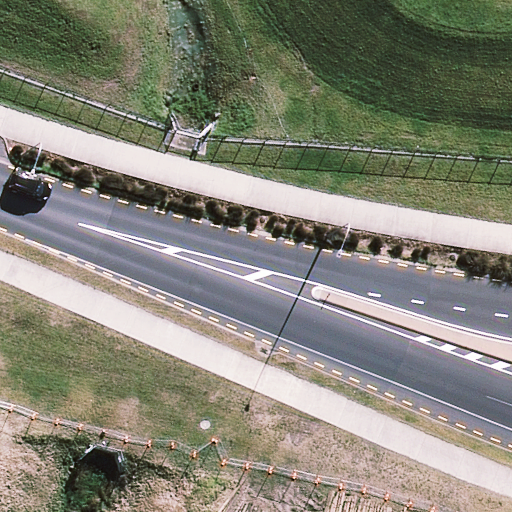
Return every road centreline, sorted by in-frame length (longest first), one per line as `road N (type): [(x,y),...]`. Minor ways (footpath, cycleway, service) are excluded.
road 1 (secondary): [(511,407),(324,335),(262,278)]
road 2 (secondary): [(0,197),(262,278)]
road 3 (secondary): [(262,278),(344,273),(511,306)]
